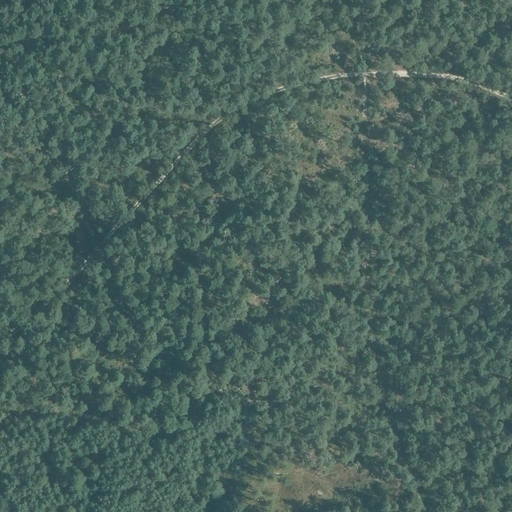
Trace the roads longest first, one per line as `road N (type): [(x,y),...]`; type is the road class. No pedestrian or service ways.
road 1 (track): [(364,74),(267,92),(218,120),(0,342)]
road 2 (track): [(423,511),(390,423),(369,329),(364,74)]
road 3 (track): [(511,98),(439,75),(364,74)]
